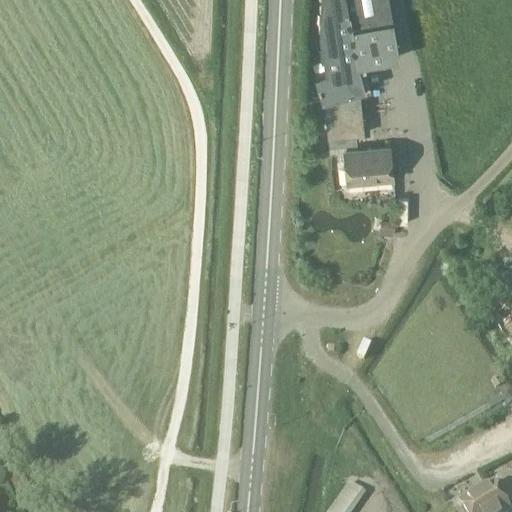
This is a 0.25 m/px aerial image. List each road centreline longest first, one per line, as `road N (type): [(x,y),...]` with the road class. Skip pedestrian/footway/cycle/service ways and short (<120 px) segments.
road 1 (track): [(251,468),(167,454),(189,333),(198,130),(179,72),(135,0)]
road 2 (unclassified): [(263,311),(369,314),(419,245),(511,147)]
road 3 (tertiary): [(263,311),(280,0)]
road 4 (tertiary): [(246,511),(263,311)]
